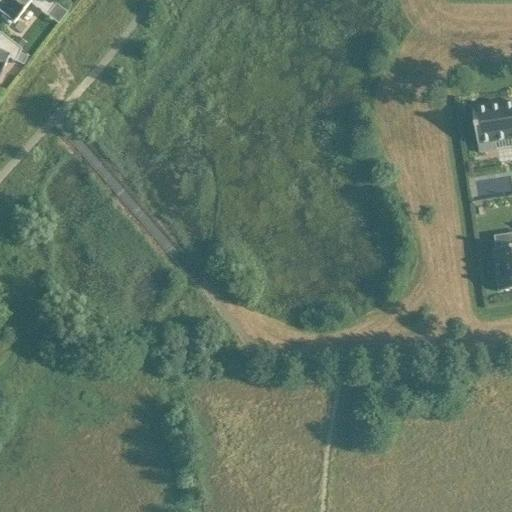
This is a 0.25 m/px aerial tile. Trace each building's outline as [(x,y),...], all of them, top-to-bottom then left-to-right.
[(55,5),(48,0),(0,0),(0,14),(2,16),(0,17),(0,19),(8,26),(11,23),(13,25),(29,4),(46,17),(55,5)] [(0,76),(8,59),(22,66),(27,57),(19,53),(20,51),(18,49),(11,44),(0,34),(0,76)] [(16,38),(11,44),(18,49),(23,43),(16,38)] [(511,104),(473,111),(478,145),(480,153),(497,151),(495,143),(511,140),(511,143),(511,104)] [(511,248),(494,252),(500,293),(511,290),(511,248)]
